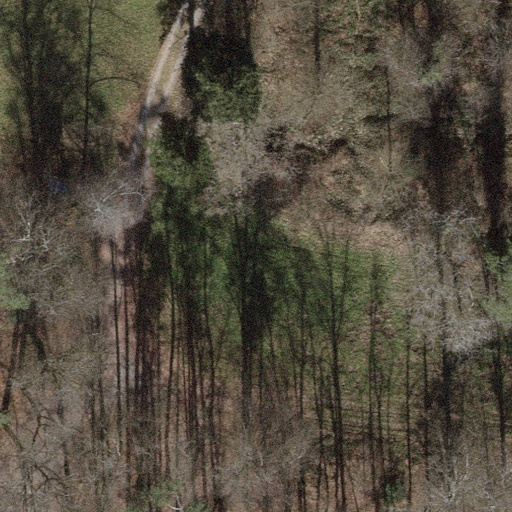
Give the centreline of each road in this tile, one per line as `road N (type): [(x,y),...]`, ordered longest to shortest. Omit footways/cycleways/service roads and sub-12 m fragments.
road 1 (track): [(21,511),(80,365),(165,93)]
road 2 (track): [(80,365),(511,433)]
road 3 (track): [(165,93),(97,140),(0,135)]
